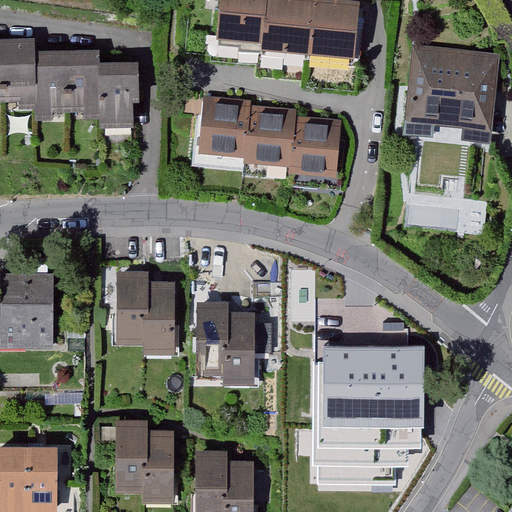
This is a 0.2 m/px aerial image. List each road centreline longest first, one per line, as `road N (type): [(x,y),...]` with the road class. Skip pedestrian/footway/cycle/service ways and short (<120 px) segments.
road 1 (residential): [(493,352),(339,248),(253,224),(147,212),(0,216)]
road 2 (residential): [(493,352),(488,384),(417,511)]
